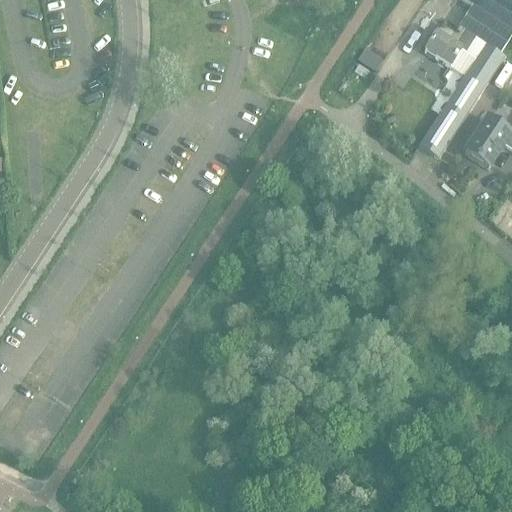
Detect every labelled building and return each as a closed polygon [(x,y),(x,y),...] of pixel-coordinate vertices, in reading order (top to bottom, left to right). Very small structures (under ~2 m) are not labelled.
[(491,80),(504,61),(499,57),(511,36),(511,5),(504,0),(459,0),(471,8),(454,36),(457,38),(452,45),(461,50),(449,70),(463,79),(418,149),(438,162),(491,80)] [(408,8),(402,18),(408,23),(415,13),(408,8)] [(441,27),(423,54),(449,70),(461,50),(452,45),(457,38),(454,36),(441,27)] [(365,51),(359,60),(376,71),(382,62),(365,51)] [(511,65),(504,61),(491,80),(509,92),(511,87),(511,65)] [(511,154),(511,133),(509,138),(486,123),(463,156),(487,172),(503,148),(511,154)]
